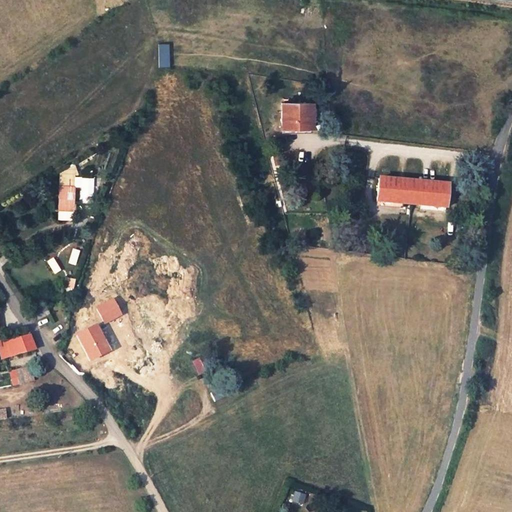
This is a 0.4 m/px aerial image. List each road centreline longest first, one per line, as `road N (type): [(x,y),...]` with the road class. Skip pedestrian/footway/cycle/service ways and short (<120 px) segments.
road 1 (unclassified): [(511,118),(469,379),(435,511)]
road 2 (unclassified): [(0,280),(49,354),(98,404),(162,511)]
road 3 (unknown): [(454,154),(373,144),(369,193),(372,206),(434,217),(452,198)]
